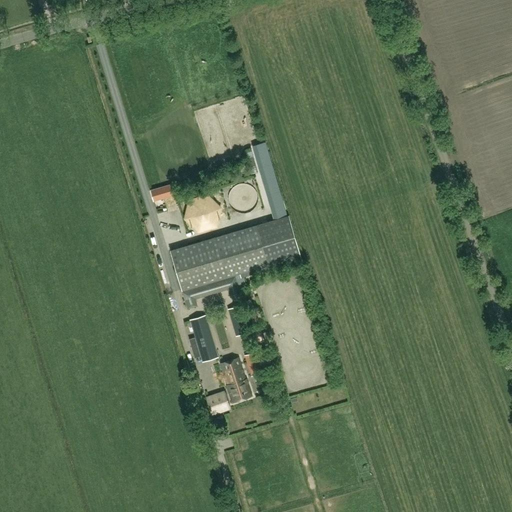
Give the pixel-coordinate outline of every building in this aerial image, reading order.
[(258,165),(270,161),(267,152),(255,155),(258,165)] [(175,194),(172,185),(156,189),(159,199),(175,194)] [(300,256),(288,215),(170,250),(182,291),(242,273),(269,265),(300,256)] [(246,288),(242,273),(182,291),(187,308),(194,306),(193,299),(194,296),(227,286),(231,288),(233,295),(239,293),(239,290),(246,288)] [(242,305),(231,309),(237,332),(249,329),(248,324),(254,323),(255,328),(258,327),(251,300),(245,302),(246,304),(245,304),(248,314),(245,315),(242,305)] [(205,316),(191,321),(202,356),(216,352),(205,316)] [(251,352),(244,356),(255,375),(262,371),(251,352)] [(228,385),(227,385),(233,402),(252,396),(246,379),(245,379),(238,358),(221,363),(228,385)] [(229,407),(228,404),(230,404),(229,401),(227,402),(224,392),(207,397),(213,414),(230,408),(230,407),(229,407)]
